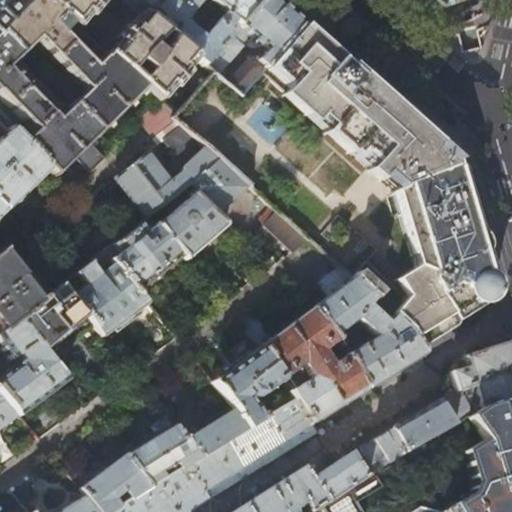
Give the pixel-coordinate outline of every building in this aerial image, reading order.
[(37,1),(36,0),(0,0),(0,37),(18,56),(33,41),(82,92),(70,104),(98,134),(145,88),(137,82),(125,72),(105,54),(92,66),(51,24),(60,15),(53,9),(47,3),(44,6),(37,1)] [(36,0),(37,1),(37,0),(57,0),(59,2),(53,9),(60,15),(74,27),(84,17),(85,17),(86,18),(88,17),(101,4),(101,3),(100,1),(100,0),(36,0)] [(138,0),(160,17),(153,26),(163,34),(167,36),(179,23),(198,0),(138,0)] [(206,0),(221,13),(199,39),(179,23),(167,36),(170,39),(194,59),(202,65),(227,37),(239,23),(259,0),(206,0)] [(262,66),(297,20),(283,7),(274,0),(259,0),(239,23),(260,39),(248,54),(262,66)] [(149,49),(163,34),(153,26),(142,16),(130,27),(129,26),(127,26),(113,39),(113,41),(114,42),(105,54),(125,72),(135,63),(145,72),(137,82),(145,88),(157,100),(159,101),(169,89),(172,89),(184,76),(182,72),(194,59),(170,39),(158,57),(149,49)] [(297,20),(262,66),(282,84),(279,88),(277,91),(316,124),(358,160),(401,112),(336,55),(297,20)] [(81,33),(98,48),(100,46),(100,38),(90,29),(83,30),(81,33)] [(0,123),(7,130),(46,170),(53,177),(73,158),(89,173),(103,159),(88,143),(98,134),(70,104),(57,116),(48,107),(45,110),(5,69),(18,56),(0,37),(0,123)] [(167,108),(159,101),(157,100),(136,120),(156,144),(170,134),(186,149),(192,149),(198,142),(178,123),(171,118),(174,115),(167,108)] [(437,144),(401,112),(358,160),(379,178),(391,190),(452,166),(442,152),(437,144)] [(0,207),(3,211),(46,170),(7,130),(0,136),(0,207)] [(191,182),(218,160),(204,147),(178,171),(178,173),(169,182),(145,153),(112,179),(144,220),(162,206),(177,194),(191,182)] [(248,187),(218,160),(191,182),(197,189),(189,195),(191,197),(184,203),(177,194),(162,206),(170,215),(156,227),(181,257),(184,261),(201,246),(224,228),(225,228),(226,227),(215,216),(248,187)] [(433,348),(482,315),(493,287),(463,183),(452,166),(391,190),(398,214),(401,224),(414,265),(401,274),(393,279),(404,298),(390,316),(405,329),(421,356),(433,348)] [(292,252),(307,241),(273,209),(261,221),(263,224),(263,225),(292,252)] [(60,286),(77,273),(37,223),(8,246),(30,274),(32,272),(51,294),(60,286)] [(160,272),(181,257),(156,227),(155,227),(145,234),(138,225),(112,246),(120,256),(110,263),(134,292),(160,272)] [(0,333),(14,323),(23,315),(40,302),(1,252),(0,252),(0,333)] [(88,265),(77,273),(60,286),(84,315),(102,337),(125,321),(146,305),(134,292),(110,263),(108,261),(99,268),(103,273),(98,276),(88,265)] [(280,377),(281,379),(299,365),(307,378),(287,390),(294,400),(310,425),(421,356),(405,329),(390,316),(383,322),(365,306),(372,299),(349,279),(337,268),(316,284),(328,297),(259,351),(278,375),(280,377)] [(60,286),(51,294),(40,302),(23,315),(32,325),(22,333),(38,352),(63,332),(84,315),(60,286)] [(237,323),(256,347),(269,337),(250,313),(237,323)] [(22,333),(14,323),(0,333),(0,349),(9,361),(15,357),(19,362),(0,376),(0,396),(17,416),(18,417),(36,403),(63,383),(43,359),(38,352),(22,333)] [(446,394),(436,401),(449,425),(469,412),(470,412),(462,399),(461,399),(454,391),(470,387),(476,408),(511,397),(511,352),(509,343),(461,357),(451,364),(444,383),(446,394)] [(43,359),(63,383),(69,390),(79,383),(71,374),(73,373),(54,350),(43,359)] [(259,394),(280,377),(278,375),(259,351),(211,381),(234,409),(249,427),(267,416),(263,411),(259,414),(255,409),(251,407),(244,399),(246,397),(248,397),(252,397),(254,396),(255,396),(258,393),(259,394)] [(0,396),(0,428),(17,416),(0,396)] [(511,511),(511,397),(476,408),(470,412),(469,412),(483,435),(463,447),(462,483),(457,499),(435,511),(351,511),(344,500),(366,487),(362,479),(310,511),(511,511)] [(294,400),(267,416),(249,427),(199,457),(148,488),(130,499),(116,507),(107,511),(189,511),(294,447),(315,434),(310,425),(294,400)] [(449,425),(436,401),(357,449),(371,473),(449,425)] [(249,427),(234,409),(201,429),(190,416),(176,427),(199,457),(249,427)] [(469,412),(449,425),(371,473),(363,479),(362,479),(366,487),(344,500),(351,511),(435,511),(457,499),(462,483),(463,447),(483,435),(469,412)] [(148,488),(199,457),(176,427),(167,416),(157,423),(164,432),(124,457),(148,488)] [(304,504),(309,511),(310,511),(362,479),(363,479),(349,454),(309,480),(302,468),(232,511),(295,511),(295,510),(304,504)] [(130,499),(148,488),(124,457),(106,469),(105,468),(95,475),(96,476),(78,489),(85,497),(97,511),(107,511),(116,507),(111,500),(123,491),(130,499)] [(9,491),(21,506),(33,497),(21,482),(9,491)] [(97,511),(85,497),(60,511),(97,511)]
